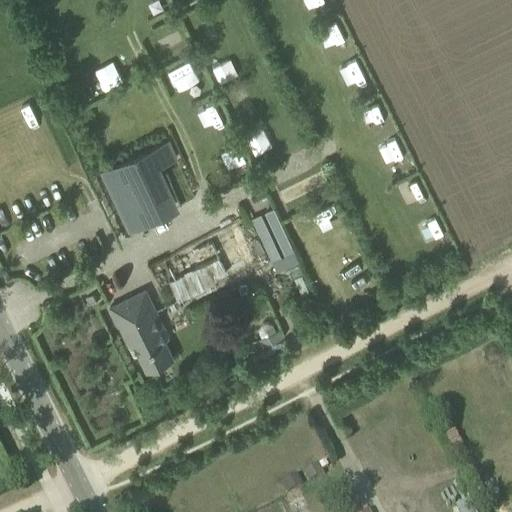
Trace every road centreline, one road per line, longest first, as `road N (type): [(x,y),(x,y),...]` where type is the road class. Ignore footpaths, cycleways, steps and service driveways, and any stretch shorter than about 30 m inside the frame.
road 1 (track): [(511,276),(33,511)]
road 2 (tertiary): [(94,511),(0,320)]
